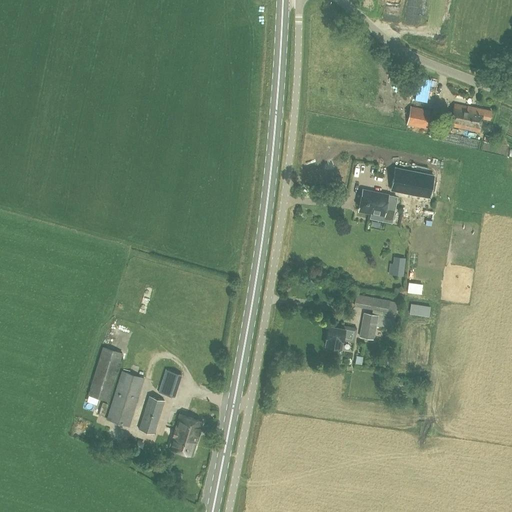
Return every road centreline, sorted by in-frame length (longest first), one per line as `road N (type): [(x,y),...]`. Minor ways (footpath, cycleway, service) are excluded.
road 1 (unclassified): [(252,405),(288,183),(298,0)]
road 2 (secondary): [(235,403),(267,214),(283,0)]
road 3 (unclassified): [(511,96),(410,56),(339,0)]
